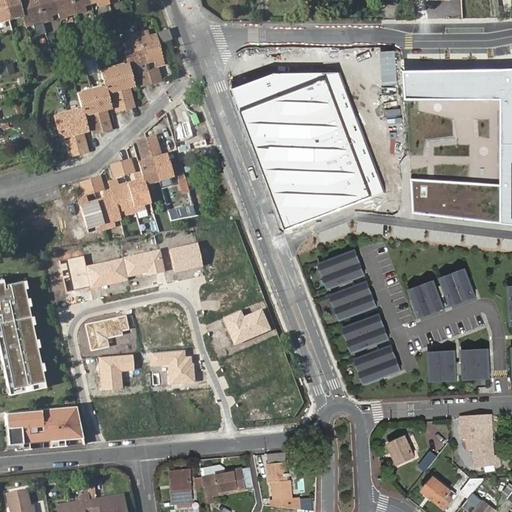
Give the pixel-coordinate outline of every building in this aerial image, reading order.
[(2,0),(8,17),(18,14),(18,16),(22,15),(17,0),(2,0)] [(17,0),(22,15),(24,22),(28,21),(27,19),(31,18),(31,20),(32,24),(41,22),(35,0),(17,0)] [(35,0),(41,22),(51,19),(49,14),(49,13),(52,12),(53,13),(57,12),(53,0),(35,0)] [(65,15),(75,12),(71,0),(53,0),(57,12),(61,11),(60,9),(63,8),(64,10),(65,15)] [(87,3),(90,2),(89,0),(71,0),(75,12),(85,9),(83,5),(83,3),(86,2),(87,3)] [(171,38),(167,28),(157,32),(161,42),(171,38)] [(162,64),(155,35),(151,36),(152,38),(148,39),(148,37),(146,32),(137,34),(145,63),(153,61),(154,64),(158,63),(159,65),(162,64)] [(127,64),(129,73),(134,72),(133,70),(138,69),(137,65),(145,63),(137,34),(128,37),(129,42),(130,44),(127,45),(126,43),(122,44),(127,64)] [(0,68),(3,77),(16,73),(12,62),(0,66),(0,68)] [(114,70),(124,110),(133,107),(128,87),(133,86),(129,73),(127,64),(123,65),(124,67),(114,70)] [(511,67),(405,71),(407,99),(504,100),(503,185),(502,223),(511,223),(511,67)] [(146,71),(150,84),(160,82),(156,70),(156,69),(146,71)] [(110,91),(116,112),(124,110),(114,70),(104,73),(103,70),(99,71),(103,86),(106,93),(110,91)] [(138,74),(141,87),(150,84),(146,71),(138,74)] [(274,74),(235,91),(285,230),(383,194),(339,73),(274,74)] [(91,92),(102,132),(110,130),(105,109),(110,108),(106,93),(103,86),(100,87),(101,89),(91,92)] [(88,114),(93,135),(102,132),(91,92),(82,95),(81,92),(76,93),(81,109),(82,115),(88,114)] [(68,115),(78,154),(86,152),(81,132),(86,131),(82,115),(81,109),(76,110),(77,113),(68,115)] [(64,137),(70,157),(78,154),(68,115),(57,118),(56,116),(53,116),(59,138),(64,137)] [(421,149),(463,149),(463,133),(446,133),(446,116),(421,116),(421,149)] [(167,179),(171,177),(165,155),(160,157),(154,137),(145,139),(157,179),(166,176),(167,179)] [(157,179),(145,139),(137,142),(143,162),(137,164),(141,174),(144,185),(148,184),(147,182),(157,179)] [(132,174),(129,161),(119,163),(123,177),(132,174)] [(123,177),(119,163),(110,166),(114,179),(123,177)] [(144,185),(141,174),(137,175),(137,177),(133,178),(135,182),(126,185),(134,213),(143,210),(141,204),(141,203),(144,201),(145,203),(149,202),(144,185)] [(102,190),(98,177),(89,180),(93,193),(102,190)] [(182,194),(190,193),(187,177),(179,178),(182,194)] [(503,185),(412,178),(412,213),(502,223),(503,185)] [(89,180),(80,183),(84,196),(93,193),(89,180)] [(126,216),(134,213),(126,185),(118,187),(116,183),(113,184),(112,182),(108,183),(110,191),(116,212),(120,211),(120,209),(123,208),(124,210),(126,216)] [(119,219),(116,212),(110,191),(107,192),(108,194),(103,195),(104,199),(96,201),(104,229),(113,226),(112,221),(111,219),(115,218),(115,220),(119,219)] [(94,232),(104,229),(96,201),(87,204),(86,200),(82,201),(81,199),(77,200),(86,229),(89,227),(89,225),(92,224),(93,227),(94,232)] [(171,220),(196,215),(194,204),(169,210),(171,220)] [(185,220),(170,222),(172,231),(188,229),(185,220)] [(196,242),(168,248),(174,272),(202,266),(196,242)] [(160,250),(122,257),(126,279),(164,271),(160,250)] [(358,251),(321,265),(331,290),(367,276),(358,251)] [(83,255),(58,260),(65,292),(89,287),(85,265),(83,255)] [(122,257),(85,265),(89,287),(90,289),(127,281),(126,279),(122,257)] [(470,269),(446,278),(456,305),(481,295),(470,269)] [(0,348),(10,396),(46,389),(23,284),(6,285),(7,288),(5,289),(4,281),(0,281),(0,348)] [(438,281),(414,290),(425,317),(449,307),(438,281)] [(379,307),(369,283),(334,296),(344,321),(379,307)] [(241,309),(222,317),(234,345),(270,329),(261,308),(243,316),(241,309)] [(125,315),(84,323),(89,351),(109,347),(108,339),(122,336),(121,330),(128,329),(125,315)] [(383,315),(346,329),(356,354),(392,340),(383,315)] [(395,347),(358,360),(368,385),(404,371),(395,347)] [(184,349),(148,352),(149,368),(166,367),(168,384),(192,382),(190,357),(185,357),(184,349)] [(488,349),(462,351),(464,380),(490,378),(488,349)] [(455,351),(429,352),(431,381),(457,379),(455,351)] [(132,354),(96,357),(99,390),(121,389),(120,371),(133,370),(132,354)] [(77,407),(5,414),(7,446),(16,446),(17,451),(30,451),(30,444),(51,442),(51,449),(65,448),(64,441),(84,439),(77,407)] [(494,455),(493,435),(494,435),(493,416),(491,415),(461,417),(461,439),(472,439),(476,467),(494,464),(494,467),(501,466),(500,454),(494,455)] [(389,444),(399,464),(415,457),(406,437),(389,444)] [(431,452),(421,463),(428,468),(437,457),(431,452)] [(270,506),(300,510),(300,499),(293,499),(293,498),(291,481),(287,481),(286,463),(274,464),(267,464),(268,483),(271,483),(272,496),(273,500),(269,500),(270,506)] [(242,466),(202,474),(206,495),(247,487),(242,466)] [(176,470),(177,499),(193,497),(192,469),(176,470)] [(423,490),(446,508),(453,498),(448,494),(451,491),(434,477),(423,490)] [(460,492),(468,498),(484,478),(470,478),(460,492)] [(501,493),(507,498),(511,491),(511,486),(509,484),(501,493)] [(31,511),(30,505),(26,488),(7,492),(11,511),(31,511)] [(90,500),(92,511),(125,511),(123,495),(90,500)] [(92,511),(90,500),(58,505),(58,511),(92,511)] [(482,500),(473,511),(495,511),(496,511),(482,500)] [(313,501),(303,501),(303,509),(313,509),(313,501)]
